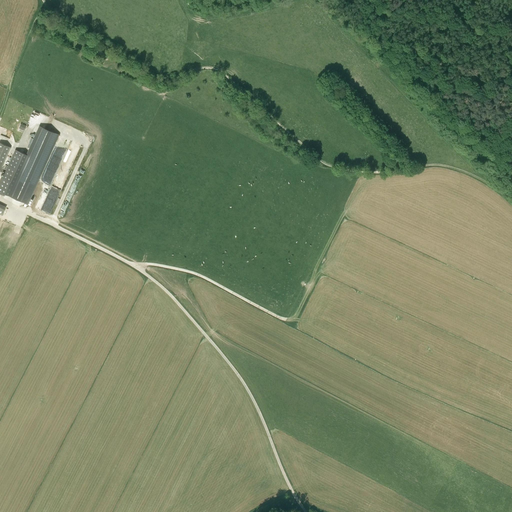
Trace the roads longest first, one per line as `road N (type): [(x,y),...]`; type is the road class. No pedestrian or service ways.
road 1 (track): [(511,201),(440,164),(377,172),(326,164),(220,70),(155,76),(49,10)]
road 2 (track): [(43,220),(135,265),(197,274),(286,319),(320,270)]
road 3 (track): [(135,265),(240,378),(305,511)]
